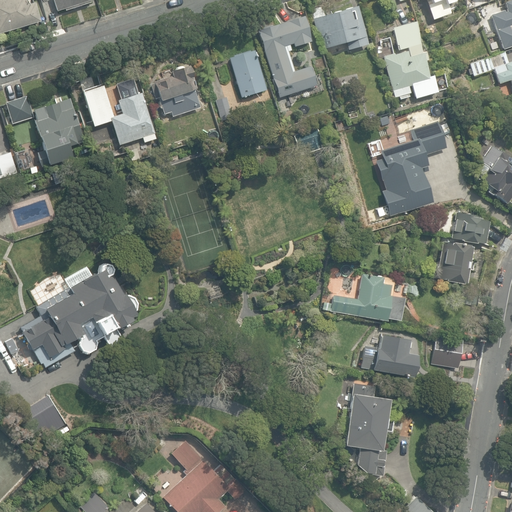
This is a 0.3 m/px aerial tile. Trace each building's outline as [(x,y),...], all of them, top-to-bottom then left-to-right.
[(0,0),(0,33),(40,21),(34,3),(33,0),(0,0)] [(52,0),(56,11),(64,9),(65,10),(90,3),(89,0),(52,0)] [(423,0),(431,20),(448,14),(444,5),(450,2),(449,0),(421,0),(421,1),(423,0)] [(489,14),(501,49),(511,45),(511,0),(507,0),(503,2),(506,8),(489,14)] [(345,42),(347,49),(367,44),(356,6),(324,14),(322,4),(308,8),(311,19),(316,36),(319,35),(323,49),(345,42)] [(257,31),(278,98),(314,86),(308,66),(293,71),(287,52),(290,51),(288,45),(292,44),(293,47),(309,42),(301,17),(257,31)] [(398,96),(399,99),(408,97),(407,94),(408,93),(406,86),(410,85),(414,99),(436,92),(432,75),(427,77),(423,61),(426,60),(424,52),(424,51),(421,52),(412,22),(390,28),(395,45),(397,45),(398,50),(406,47),(409,56),(406,57),(404,52),(392,55),(391,54),(382,56),(382,58),(381,58),(392,98),(398,96)] [(227,58),(239,97),(264,89),(252,50),(227,58)] [(508,81),(511,91),(511,60),(507,63),(503,53),(469,65),(473,77),(492,70),(497,85),(508,81)] [(170,111),(172,116),(182,112),(182,114),(191,111),(190,110),(198,107),(193,89),(195,88),(187,64),(182,66),(179,63),(173,65),(172,69),(169,70),(171,75),(152,81),(152,82),(149,83),(154,99),(158,98),(163,113),(170,111)] [(109,121),(117,145),(140,137),(142,143),(155,139),(140,93),(135,94),(131,80),(116,85),(120,99),(117,100),(121,114),(112,117),(102,85),(81,92),(92,127),(109,121)] [(5,101),(11,123),(33,117),(26,95),(5,101)] [(214,99),(220,120),(231,117),(225,96),(214,99)] [(37,150),(42,166),(70,157),(67,146),(83,141),(72,107),(60,111),(57,102),(32,110),(35,119),(32,120),(42,149),(37,150)] [(390,111),(388,104),(381,106),(380,105),(375,106),(377,112),(382,111),(383,113),(390,111)] [(351,120),(358,117),(355,110),(348,113),(351,120)] [(389,158),(376,162),(386,192),(382,193),(389,212),(427,201),(415,167),(422,165),(419,155),(442,148),(435,124),(411,131),(413,142),(388,150),(389,158)] [(306,146),(308,153),(321,149),(315,128),(291,135),(295,149),(306,146)] [(98,161),(110,156),(105,143),(93,147),(98,161)] [(482,186),(505,203),(511,194),(510,194),(511,191),(511,158),(499,149),(498,151),(491,146),(480,162),(482,164),(477,172),(481,175),(478,179),(485,183),(482,186)] [(0,180),(17,175),(9,153),(0,155),(0,180)] [(451,238),(483,243),(486,221),(477,220),(477,216),(455,213),(451,238)] [(444,281),(460,284),(460,282),(464,283),(471,247),(467,247),(467,245),(450,242),(450,243),(441,242),(436,266),(434,266),(432,277),(444,279),(444,281)] [(41,362),(44,366),(74,350),(72,347),(78,344),(81,349),(88,351),(94,348),(96,341),(94,339),(103,335),(111,350),(123,343),(115,328),(131,319),(129,316),(134,314),(132,309),(134,308),(135,302),(132,297),(126,294),(124,295),(122,292),(120,294),(108,273),(110,269),(109,268),(108,264),(103,263),(99,265),(97,270),(92,273),(91,272),(89,273),(85,265),(62,278),(68,288),(35,306),(40,315),(19,326),(20,328),(29,344),(26,345),(30,352),(32,351),(39,363),(41,362)] [(384,319),(398,321),(402,298),(390,296),(393,278),(360,273),(356,298),(331,295),(328,311),(384,319)] [(456,300),(475,304),(478,289),(459,285),(456,300)] [(443,321),(469,323),(470,308),(444,305),(443,321)] [(359,367),(410,376),(414,355),(404,353),(406,339),(378,334),(376,347),(363,345),(359,367)] [(4,341),(11,353),(17,350),(11,337),(4,341)] [(443,361),(464,365),(469,341),(448,337),(443,361)] [(362,475),(382,478),(386,452),(379,451),(382,432),(388,433),(390,417),(384,416),(386,398),(349,393),(341,444),(358,447),(355,463),(362,475)] [(12,416),(28,444),(63,424),(46,396),(12,416)] [(160,496),(173,511),(216,511),(224,506),(217,498),(226,490),(233,498),(242,490),(217,463),(210,470),(184,440),(170,452),(184,469),(182,471),(185,474),(160,496)] [(0,503),(31,472),(0,441),(0,503)] [(78,504),(84,511),(101,511),(107,507),(93,491),(78,504)] [(403,508),(406,511),(431,511),(415,496),(403,508)] [(133,511),(154,511),(145,501),(133,511)]
